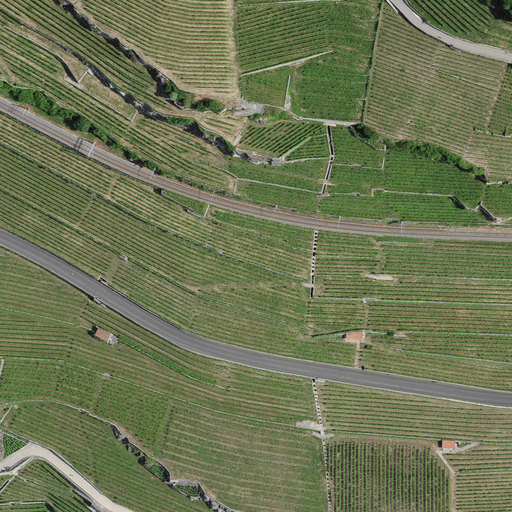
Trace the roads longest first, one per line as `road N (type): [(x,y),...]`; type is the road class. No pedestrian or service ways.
road 1 (secondary): [(0,235),(194,343),(511,399)]
road 2 (track): [(0,466),(29,451),(47,454),(123,511)]
road 3 (unclassified): [(511,60),(428,27),(404,0)]
